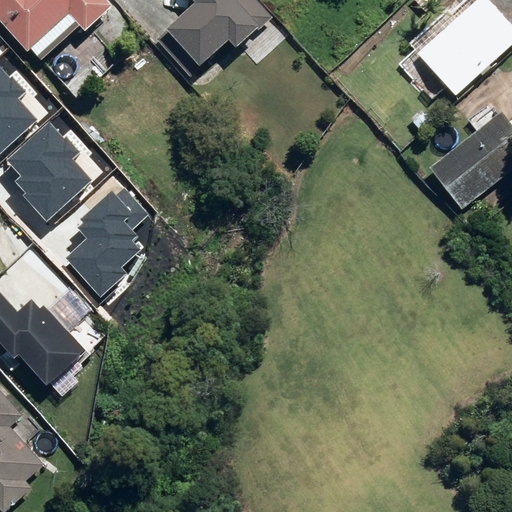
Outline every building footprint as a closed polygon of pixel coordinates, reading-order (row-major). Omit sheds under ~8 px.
[(112,9),(104,0),(0,0),(0,23),(28,55),(30,53),(41,64),(80,29),(84,34),(112,9)] [(258,33),(273,20),(255,0),(189,0),(195,7),(166,33),(199,71),(228,45),(235,52),(257,33),(258,33)] [(511,48),(511,28),(487,0),(481,0),(419,54),(456,97),(511,48)] [(22,93),(0,66),(0,152),(37,121),(16,98),(22,93)] [(511,172),(511,129),(501,115),(430,169),(462,210),(511,172)] [(77,154),(50,123),(8,160),(24,178),(18,183),(28,194),(24,197),(46,222),(91,183),(71,160),(77,154)] [(115,198),(111,192),(81,218),(86,224),(80,229),(89,239),(67,257),(100,295),(126,273),(120,266),(138,250),(130,240),(136,236),(131,230),(147,216),(125,189),(115,198)] [(17,316),(0,297),(0,346),(14,362),(18,359),(46,390),(85,356),(44,310),(40,314),(31,304),(17,316)] [(0,511),(8,511),(33,490),(27,483),(44,468),(9,428),(22,417),(0,392),(0,511)]
